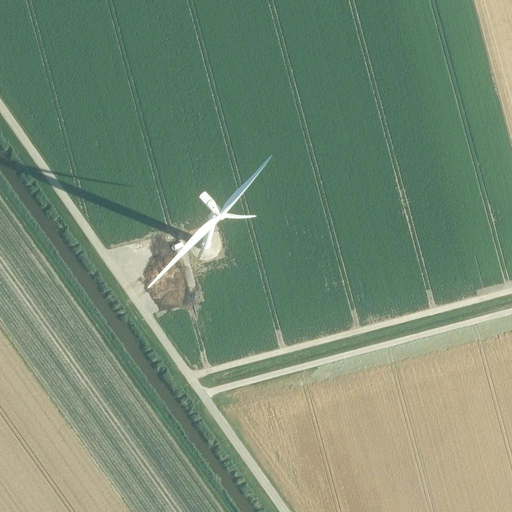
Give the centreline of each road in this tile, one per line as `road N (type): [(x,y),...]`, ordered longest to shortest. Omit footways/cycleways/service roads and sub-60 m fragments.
road 1 (track): [(0,104),(286,511)]
road 2 (track): [(203,393),(511,311)]
